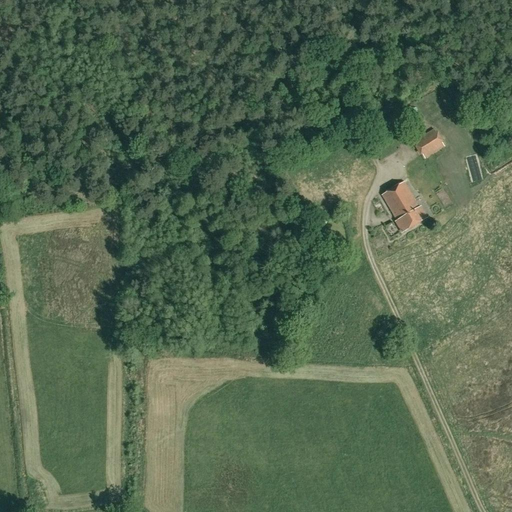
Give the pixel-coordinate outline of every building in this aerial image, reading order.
[(452,104),(433,117),(436,122),(455,109),(452,104)] [(395,113),(384,120),(390,130),(401,123),(395,113)] [(443,131),(437,134),(434,130),(415,142),(425,158),(444,146),(442,142),(447,139),(443,131)] [(453,158),(460,172),(480,162),(473,148),(453,158)] [(421,206),(419,207),(403,182),(382,195),(397,220),(396,221),(403,233),(428,218),(421,206)]
